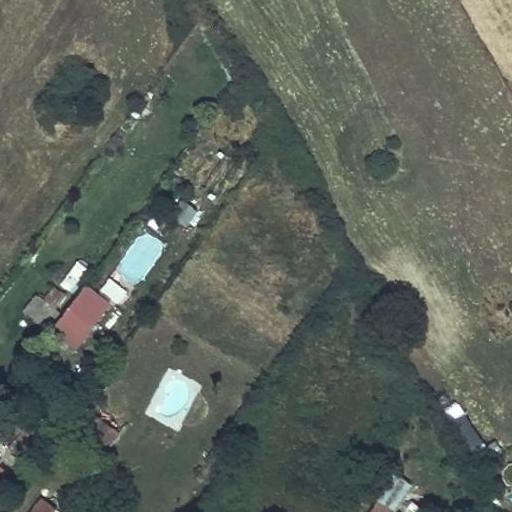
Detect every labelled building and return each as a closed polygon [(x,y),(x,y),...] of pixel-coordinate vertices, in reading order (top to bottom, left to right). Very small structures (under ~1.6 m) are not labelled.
[(71,291),(61,284),(52,298),(62,305),(71,291)] [(111,301),(92,286),(83,299),(60,330),(78,344),(111,301)] [(40,315),(52,298),(43,292),(32,308),(40,315)] [(50,322),(62,305),(52,298),(40,315),(50,322)] [(0,341),(7,344),(13,332),(0,326),(0,341)] [(468,412),(454,419),(472,454),(486,447),(468,412)] [(104,448),(116,431),(93,414),(81,432),(104,448)] [(50,441),(25,421),(11,439),(36,460),(50,441)] [(0,459),(0,480),(10,467),(0,459)] [(381,492),(369,511),(396,511),(395,511),(400,503),(381,492)] [(34,508),(39,511),(50,511),(56,504),(44,495),(34,508)]
